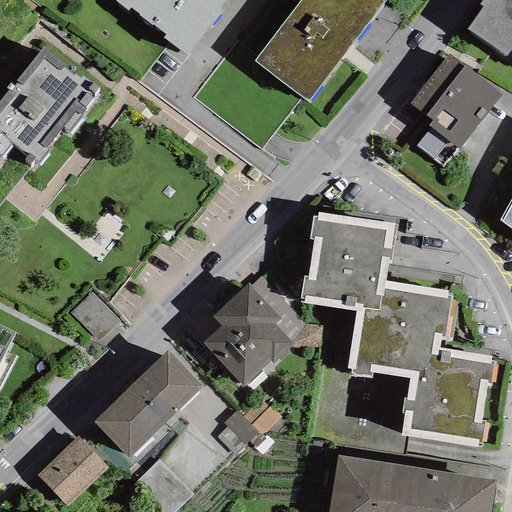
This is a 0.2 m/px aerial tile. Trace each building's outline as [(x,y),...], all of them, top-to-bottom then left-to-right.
[(120,0),(128,6),(130,3),(140,11),(139,13),(151,22),(152,20),(166,30),(163,33),(186,50),(209,20),(210,21),(222,6),(218,2),(219,0),(120,0)] [(378,0),(297,0),(254,56),(306,96),(378,0)] [(511,0),(481,0),(483,1),(467,23),(506,50),(510,44),(511,45),(511,0)] [(0,90),(2,92),(0,94),(0,127),(12,137),(27,150),(24,153),(31,158),(35,153),(39,156),(48,145),(46,143),(62,124),(69,127),(82,111),(80,110),(86,103),(85,102),(92,93),(86,87),(88,84),(94,88),(99,82),(93,76),(91,78),(82,70),(81,73),(75,69),(73,70),(62,61),(64,59),(43,42),(15,76),(13,74),(0,89),(0,90)] [(502,91),(449,51),(410,100),(432,117),(428,121),(432,123),(415,144),(442,165),(458,144),(459,145),(502,91)] [(0,127),(0,149),(2,150),(12,137),(0,127)] [(511,193),(499,216),(511,224),(511,193)] [(394,219),(319,207),(317,212),(313,211),(310,233),(314,233),(308,272),(303,272),(300,297),(356,304),(346,362),(349,363),(348,369),(371,372),(372,366),(410,371),(400,429),(481,442),(484,417),(480,416),(491,352),(440,342),(441,332),(444,333),(451,291),(447,290),(448,285),(385,275),(394,219)] [(248,279),(212,312),(221,321),(202,339),(243,382),(271,357),(273,359),(293,340),(273,320),(280,313),(248,279)] [(94,288),(74,308),(99,333),(119,313),(94,288)] [(15,329),(0,320),(0,381),(16,352),(5,347),(15,329)] [(202,381),(167,345),(93,417),(128,453),(202,381)] [(217,429),(237,452),(281,414),(262,391),(217,429)] [(107,465),(77,434),(37,473),(67,504),(107,465)] [(327,511),(407,511),(414,468),(336,456),(327,511)] [(490,511),(495,481),(414,468),(407,511),(490,511)]
